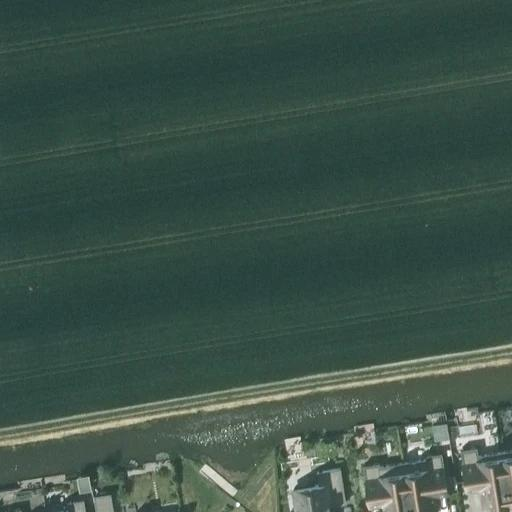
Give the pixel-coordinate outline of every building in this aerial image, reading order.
[(476,447),(461,450),(466,484),(480,482),(481,488),(484,507),(488,506),(488,510),(509,506),(501,452),(478,456),(476,447)] [(511,450),(501,452),(509,506),(511,505),(511,450)] [(426,459),(402,462),(410,511),(435,511),(433,496),(432,489),(446,487),(441,453),(425,455),(426,459)] [(379,463),(363,465),(368,499),(383,497),(384,503),(384,511),(410,511),(402,462),(379,466),(379,463)] [(296,511),(293,511),(329,511),(328,506),(345,503),(339,468),(316,472),(318,484),(293,489),(296,511)] [(112,511),(110,493),(94,496),(96,511),(112,511)] [(55,511),(85,511),(83,499),(68,502),(69,510),(55,511)]
